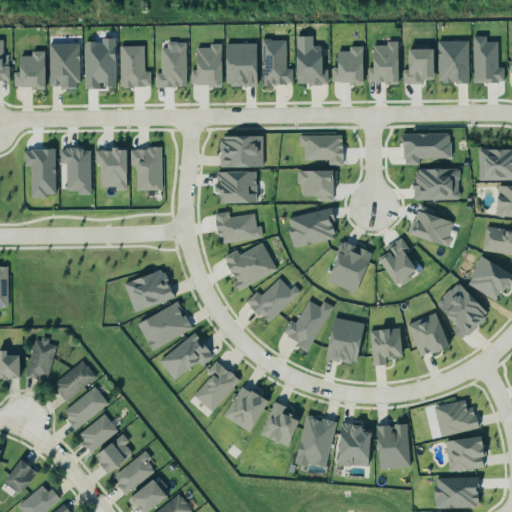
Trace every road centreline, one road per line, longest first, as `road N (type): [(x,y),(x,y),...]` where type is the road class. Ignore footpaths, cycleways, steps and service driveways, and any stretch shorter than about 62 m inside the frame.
road 1 (residential): [(511,114),(0,125)]
road 2 (residential): [(190,118),(190,252),(214,308),(245,346),(288,375),(355,395),(428,387),(463,372)]
road 3 (residential): [(0,236),(186,230)]
road 4 (residential): [(102,511),(33,434),(10,422)]
